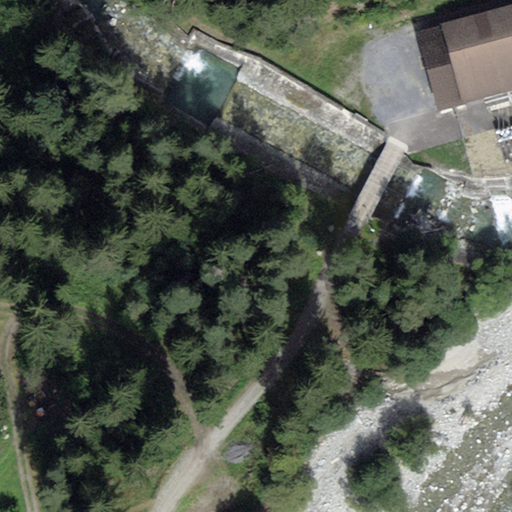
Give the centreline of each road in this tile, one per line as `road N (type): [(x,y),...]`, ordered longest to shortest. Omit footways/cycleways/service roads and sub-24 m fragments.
road 1 (track): [(32,511),(3,349),(8,326),(41,309),(119,330),(164,364),(210,446)]
road 2 (track): [(163,511),(294,344),(400,131)]
